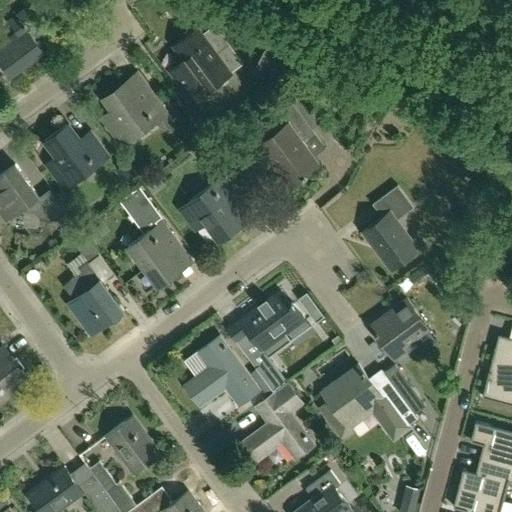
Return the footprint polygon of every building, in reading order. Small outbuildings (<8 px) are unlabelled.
[(7,20),(17,33),(0,45),(0,65),(3,63),(11,75),(43,52),(29,33),(43,23),(30,3),(7,20)] [(179,87),(181,85),(192,100),(243,62),(228,43),(216,53),(197,28),(173,46),(181,56),(166,69),(179,87)] [(273,33),(263,53),(279,61),(289,42),(273,33)] [(122,144),(154,120),(162,131),(175,121),(165,108),(163,109),(148,89),(138,97),(126,82),(104,98),(118,116),(106,124),(122,144)] [(287,123),(258,144),(290,187),(321,164),(310,149),(321,141),(292,101),(278,111),(287,123)] [(46,141),(56,154),(44,163),(63,188),(107,156),(90,132),(80,140),(69,124),(46,141)] [(127,161),(127,162),(115,170),(130,191),(143,182),(127,161)] [(15,163),(0,174),(0,213),(5,221),(22,208),(23,209),(33,211),(34,210),(39,215),(57,218),(71,237),(83,228),(69,209),(52,186),(39,196),(15,163)] [(223,177),(190,202),(180,209),(195,229),(205,222),(218,239),(241,222),(229,207),(239,200),(223,177)] [(364,231),(391,269),(420,248),(398,218),(415,206),(399,184),(373,203),(383,217),(364,231)] [(121,200),(145,234),(128,246),(157,285),(179,268),(168,253),(178,245),(161,222),(158,224),(155,220),(162,216),(140,186),(121,200)] [(83,228),(71,237),(82,252),(88,260),(100,252),(83,228)] [(76,275),(63,284),(73,298),(66,303),(90,335),(106,323),(109,324),(114,324),(117,322),(120,320),(122,316),(122,311),(123,310),(102,281),(101,281),(86,260),(78,267),(81,271),(76,275)] [(451,272),(442,278),(450,288),(458,281),(451,272)] [(262,349),(304,318),(297,308),(283,289),(239,321),(245,328),(250,336),(239,344),(272,389),(286,380),(273,363),(272,363),(262,349)] [(307,290),(298,297),(310,313),(319,307),(307,290)] [(369,325),(394,359),(407,349),(404,345),(428,327),(406,298),(369,325)] [(239,402),(257,389),(253,384),(218,336),(200,350),(212,366),(185,385),(198,403),(225,384),(239,402)] [(495,346),(482,395),(511,403),(511,336),(510,336),(506,349),(495,346)] [(394,359),(386,365),(394,377),(416,361),(407,349),(394,359)] [(0,402),(29,381),(11,355),(0,363),(0,402)] [(321,390),(328,400),(318,407),(341,439),(354,430),(352,427),(372,413),(393,442),(412,428),(409,425),(418,418),(415,413),(393,384),(380,394),(358,363),(321,390)] [(352,367),(351,365),(334,377),(336,380),(352,367)] [(393,384),(415,413),(425,406),(404,377),(393,384)] [(274,390),(275,392),(257,405),(269,422),(243,441),(256,459),(283,440),(295,456),(313,443),(290,412),(304,402),(288,381),(276,389),(275,389),(274,390)] [(133,415),(107,434),(134,471),(160,452),(133,415)] [(511,429),(476,420),(471,440),(483,443),(479,458),(511,466),(511,429)] [(463,468),(458,487),(504,499),(508,480),(511,480),(511,466),(479,458),(476,471),(463,468)] [(120,482),(118,483),(100,459),(90,467),(99,479),(123,511),(126,511),(132,508),(137,504),(120,482)] [(42,511),(56,511),(84,491),(88,494),(96,505),(96,511),(97,511),(116,511),(120,509),(122,511),(123,511),(99,479),(84,490),(65,464),(28,492),(42,511)] [(314,497),(293,511),(354,511),(336,487),(341,484),(331,469),(306,487),(314,497)] [(204,511),(188,490),(174,500),(163,485),(137,504),(132,508),(126,511),(204,511)] [(458,487),(453,506),(466,509),(465,511),(500,511),(504,499),(458,487)] [(0,508),(10,501),(3,491),(0,493),(0,508)] [(401,502),(398,511),(414,511),(416,506),(401,502)]
